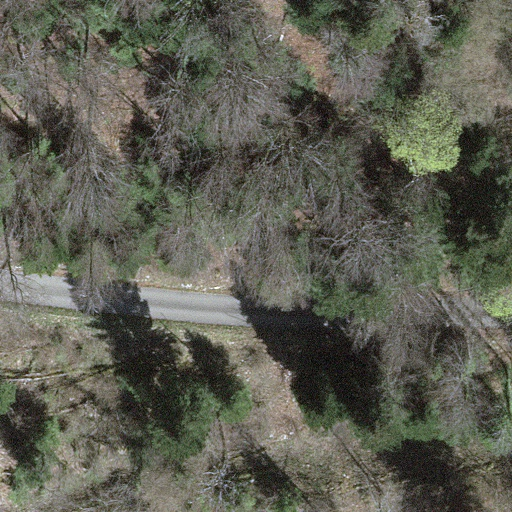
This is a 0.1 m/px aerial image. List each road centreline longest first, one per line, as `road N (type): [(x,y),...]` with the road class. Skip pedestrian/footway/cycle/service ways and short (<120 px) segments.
road 1 (track): [(511,423),(394,431),(124,473),(6,511)]
road 2 (track): [(0,283),(230,308),(511,312)]
